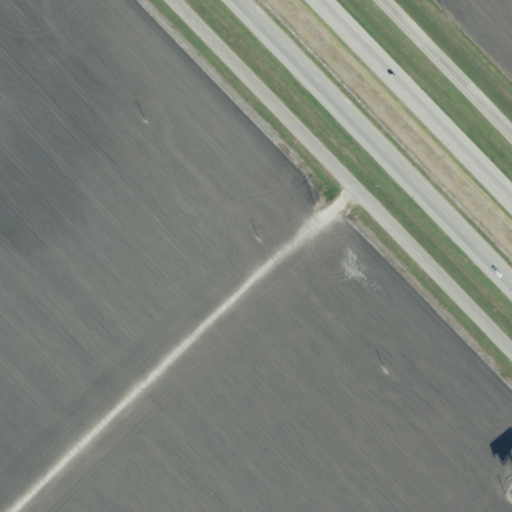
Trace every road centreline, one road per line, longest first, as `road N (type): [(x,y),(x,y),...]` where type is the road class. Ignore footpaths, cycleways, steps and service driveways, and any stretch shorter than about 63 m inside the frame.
road 1 (tertiary): [(511,353),(172,0)]
road 2 (motorway): [(239,0),(511,282)]
road 3 (motorway): [(511,198),(319,0)]
road 4 (tertiary): [(389,0),(511,127)]
